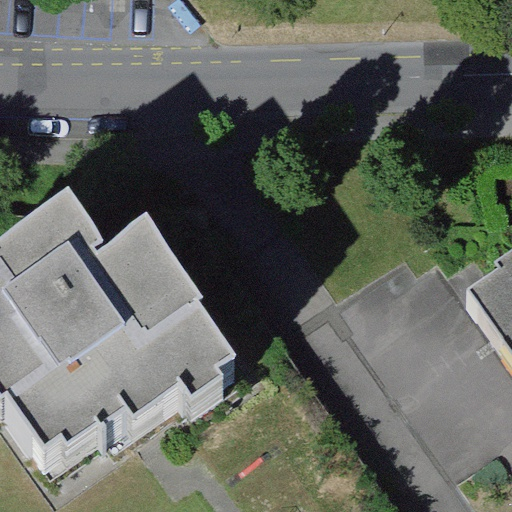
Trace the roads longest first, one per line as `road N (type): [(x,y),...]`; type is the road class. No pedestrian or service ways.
road 1 (tertiary): [(0,74),(511,74)]
road 2 (unknown): [(427,511),(193,166),(173,123),(167,80)]
